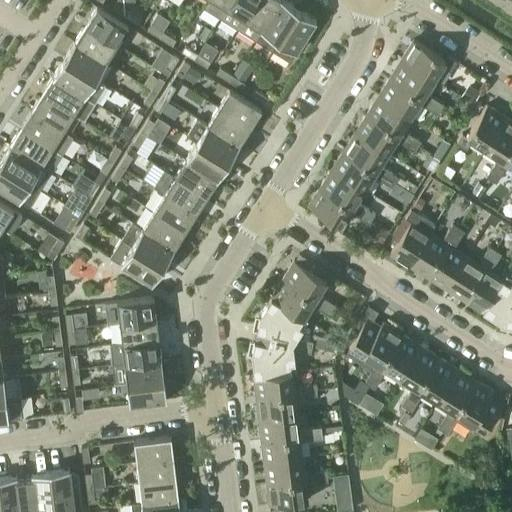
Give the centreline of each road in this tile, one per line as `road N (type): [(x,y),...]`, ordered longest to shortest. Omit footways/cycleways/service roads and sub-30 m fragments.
road 1 (residential): [(262,209),(511,366)]
road 2 (tertiary): [(262,209),(362,49),(365,0)]
road 3 (residential): [(0,440),(214,401)]
road 4 (tertiary): [(214,401),(206,295),(262,209)]
road 5 (residential): [(511,71),(411,6),(377,0)]
